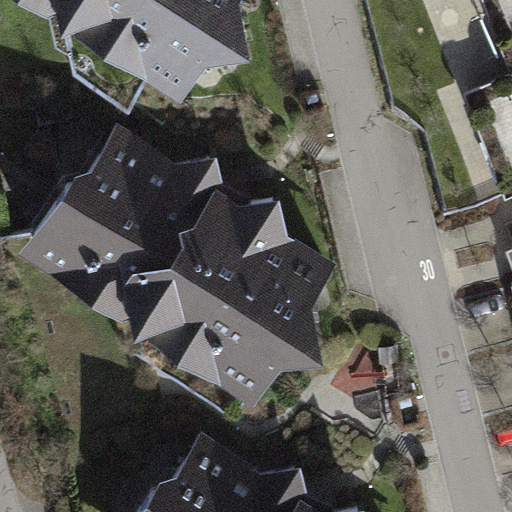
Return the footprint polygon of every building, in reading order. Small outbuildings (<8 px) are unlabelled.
[(57,0),(62,17),(101,9),(138,33),(143,57),(183,83),(204,49),(245,39),(236,0),(57,0)] [(505,196),(511,193),(511,0),(482,0),(510,72),(464,90),(505,196)] [(35,228),(38,245),(65,262),(90,257),(126,280),(121,247),(183,229),(216,186),(210,156),(171,165),(114,127),(83,174),(68,177),(35,228)] [(121,247),(126,280),(135,320),(174,311),(212,335),(217,360),(256,385),(278,351),(319,342),(308,293),(326,264),(281,234),(272,196),(241,203),(216,186),(183,229),(121,247)] [(135,511),(358,511),(357,506),(328,511),(324,511),(301,497),(294,465),(255,474),(198,437),(167,484),(151,487),(135,511)]
